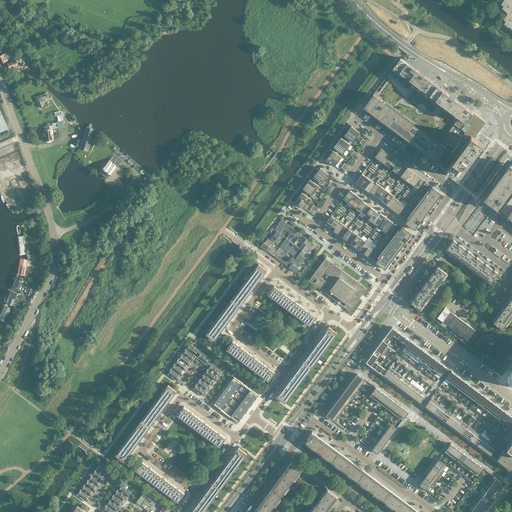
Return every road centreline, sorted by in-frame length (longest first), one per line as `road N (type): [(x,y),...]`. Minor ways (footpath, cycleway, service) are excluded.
road 1 (tertiary): [(0,374),(54,250),(43,196),(0,83)]
road 2 (residential): [(194,494),(142,451),(180,396),(237,438)]
road 3 (unclassified): [(511,397),(383,302)]
road 4 (residential): [(435,511),(313,420)]
road 5 (residential): [(284,371),(233,332),(275,270)]
road 6 (secondary): [(283,438),(359,334)]
